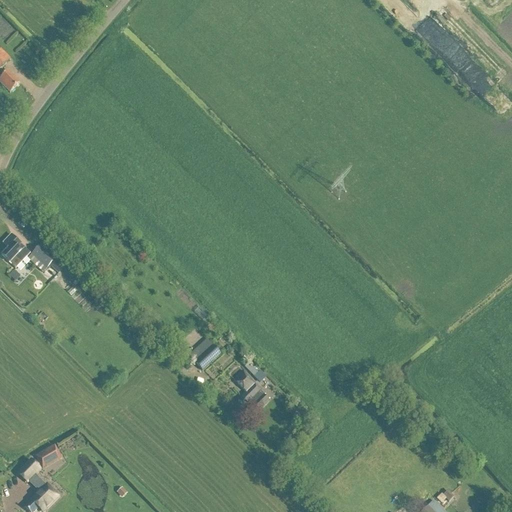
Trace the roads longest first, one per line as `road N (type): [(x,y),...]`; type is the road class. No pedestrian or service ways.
road 1 (unclassified): [(309,511),(0,202)]
road 2 (unclassified): [(0,179),(26,114),(124,0)]
